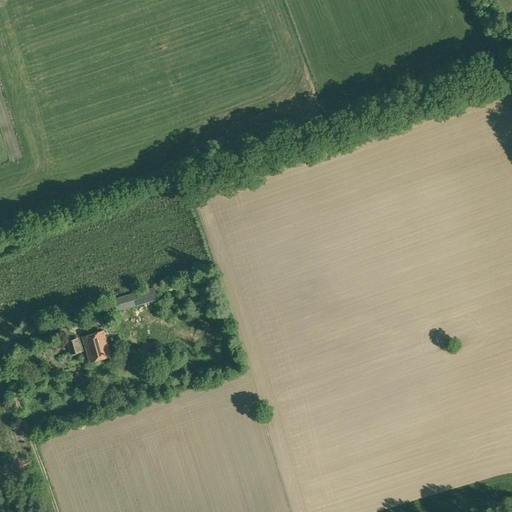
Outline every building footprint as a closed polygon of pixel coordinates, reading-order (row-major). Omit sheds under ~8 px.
[(110,300),(113,312),(158,299),(155,287),(110,300)] [(89,307),(93,319),(108,314),(104,302),(89,307)] [(53,317),(56,329),(61,328),(58,316),(53,317)] [(82,337),(90,362),(111,355),(104,330),(82,337)] [(67,341),(70,354),(82,350),(78,337),(67,341)]
